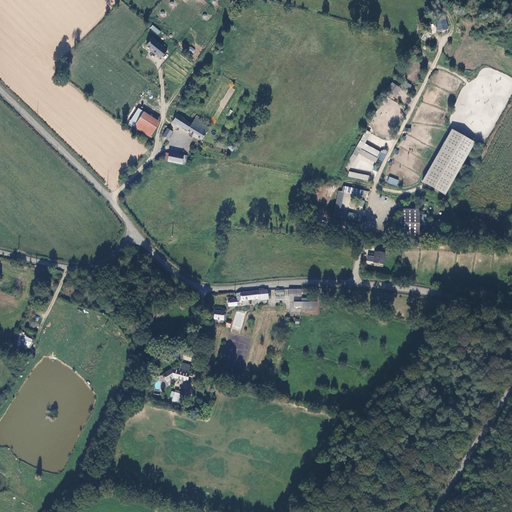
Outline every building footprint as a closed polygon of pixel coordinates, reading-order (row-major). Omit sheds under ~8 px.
[(446,17),(435,20),(438,32),(449,29),(446,17)] [(158,35),(161,31),(152,25),(150,28),(158,35)] [(426,30),(421,39),(425,41),(430,33),(426,30)] [(161,57),(167,50),(151,37),(145,45),(161,57)] [(393,99),(400,87),(392,82),(385,94),(393,99)] [(160,122),(138,110),(129,125),(151,137),(160,122)] [(190,125),(175,115),(171,122),(201,140),(207,129),(198,123),(200,119),(195,117),(190,125)] [(168,140),(173,132),(167,128),(162,136),(168,140)] [(475,141),(452,129),(422,182),(426,184),(446,195),(475,141)] [(371,133),(366,130),(357,146),(377,157),(380,152),(365,143),(371,133)] [(357,146),(346,167),(350,169),(359,153),(375,162),(377,158),(361,149),(361,148),(357,146)] [(185,157),(168,154),(166,162),(184,165),(185,157)] [(349,171),(348,177),(370,181),(371,176),(349,171)] [(399,181),(390,177),(387,182),(396,186),(399,181)] [(341,192),(363,196),(365,190),(343,186),(341,192)] [(344,192),(338,191),(333,216),(339,217),(344,192)] [(419,209),(400,209),(401,236),(420,236),(419,209)] [(361,214),(341,210),(339,217),(360,221),(361,214)] [(385,254),(376,252),(375,256),(374,263),(383,264),(385,254)] [(267,290),(256,291),(257,299),(257,300),(268,299),(267,290)] [(237,298),(227,299),(228,306),(236,305),(236,303),(242,302),(241,300),(257,299),(256,291),(236,293),(237,298)] [(213,318),(223,319),(224,311),(214,309),(213,318)] [(36,343),(26,337),(34,324),(30,322),(16,346),(22,350),(23,348),(28,351),(31,347),(33,348),(36,343)] [(180,372),(191,376),(192,370),(182,367),(180,372)] [(190,379),(191,376),(180,372),(179,375),(172,373),(162,380),(165,384),(166,383),(168,386),(173,383),(174,382),(188,386),(189,383),(192,383),(193,380),(190,379)]
